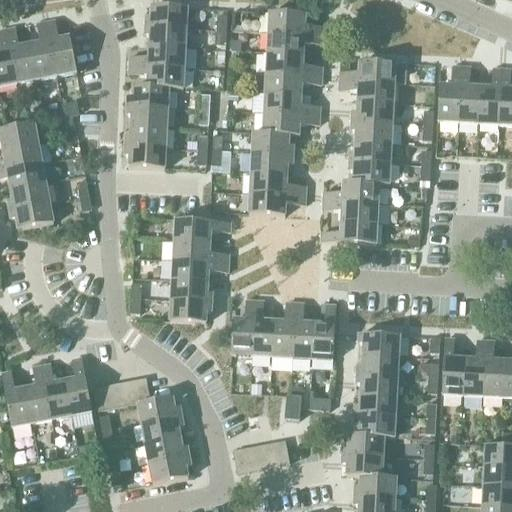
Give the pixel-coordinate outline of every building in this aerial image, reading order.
[(146,20),(146,30),(187,32),(188,11),(152,9),(151,20),(146,20)] [(270,16),(269,36),(324,39),(324,30),(305,29),(306,18),(270,16)] [(218,18),(217,33),(227,34),(228,18),(218,18)] [(55,24),(46,25),(57,80),(77,76),(70,40),(59,42),(55,24)] [(41,46),(30,48),(37,83),(57,80),(46,25),(37,27),(41,46)] [(150,39),(150,50),(186,52),(187,32),(146,30),(145,39),(150,39)] [(16,31),(7,33),(17,87),(37,83),(30,48),(19,50),(16,31)] [(0,47),(1,53),(0,53),(0,90),(17,87),(7,33),(0,34),(0,47)] [(227,34),(217,33),(216,48),(226,48),(227,34)] [(269,36),(268,56),(304,58),(304,47),(323,48),(324,39),(269,36)] [(130,60),(129,69),(185,72),(186,52),(150,50),(149,61),(130,60)] [(268,56),(266,76),(322,79),(322,70),(303,69),(304,58),(268,56)] [(341,64),(340,75),(349,76),(350,64),(341,64)] [(340,75),(339,84),(395,87),(396,67),(360,65),(359,76),(349,76),(340,75)] [(148,80),(147,90),(169,91),(169,92),(183,93),(185,72),(129,69),(129,79),(148,80)] [(438,125),(458,127),(461,70),(453,70),(452,89),(440,88),(438,125)] [(458,127),(478,128),(480,91),(470,90),(471,71),(461,70),(458,127)] [(478,128),(499,129),(502,72),(493,72),(492,91),(480,91),(478,128)] [(499,129),(511,129),(511,92),(510,92),(511,73),(502,72),(499,129)] [(266,76),(265,96),(301,98),(302,88),(321,89),(322,79),(266,76)] [(358,95),(358,106),(394,107),(395,87),(339,84),(339,94),(358,95)] [(128,100),(127,109),(168,112),(169,92),(169,91),(147,90),(133,89),(133,100),(128,100)] [(265,96),(264,117),(320,120),(320,110),(301,109),(301,98),(265,96)] [(201,98),(201,113),(210,114),(211,98),(201,98)] [(352,116),(351,125),(393,128),(394,107),(358,106),(357,116),(352,116)] [(132,119),(131,130),(167,132),(168,112),(127,109),(127,119),(132,119)] [(210,114),(201,113),(200,128),(209,128),(210,114)] [(424,114),(423,129),(433,130),(434,115),(424,114)] [(264,117),(263,136),(263,137),(289,138),(289,139),(299,139),(300,128),(319,129),(320,120),(264,117)] [(356,135),(355,146),(391,148),(393,128),(351,125),(351,135),(356,135)] [(0,143),(1,143),(3,154),(38,147),(34,127),(0,133),(0,143)] [(433,130),(423,129),(422,144),(432,145),(433,130)] [(125,140),(125,150),(166,152),(167,132),(131,130),(131,140),(125,140)] [(253,136),(252,156),(293,159),(294,149),(289,149),(289,139),(289,138),(263,137),(263,136),(253,136)] [(199,138),(198,154),(208,154),(209,139),(199,138)] [(214,139),(213,154),(222,155),(223,140),(214,139)] [(350,156),(349,166),(390,168),(391,148),(355,146),(355,157),(350,156)] [(0,165),(0,174),(42,167),(38,147),(3,154),(5,164),(0,165)] [(166,152),(125,150),(124,159),(130,159),(129,171),(165,173),(166,152)] [(208,154),(198,154),(197,168),(207,169),(208,154)] [(222,155),(213,154),(212,169),(222,170),(222,155)] [(422,155),(421,169),(431,170),(432,155),(422,155)] [(252,156),(251,177),(287,179),(288,168),(293,168),(293,159),(252,156)] [(354,175),(353,186),(379,187),(379,188),(389,188),(390,168),(349,166),(349,175),(354,175)] [(0,184),(8,183),(11,193),(46,186),(42,167),(0,174),(0,184)] [(431,170),(421,169),(420,185),(430,185),(431,170)] [(251,177),(250,197),(305,200),(306,190),(287,189),(287,179),(251,177)] [(77,186),(80,200),(89,199),(86,184),(77,186)] [(324,196),(323,205),(378,208),(379,188),(379,187),(353,186),(343,185),(343,197),(324,196)] [(8,205),(9,214),(50,206),(46,186),(11,193),(13,204),(8,205)] [(305,200),(250,197),(249,217),(285,219),(286,208),(305,209),(305,200)] [(89,199),(80,200),(82,215),(92,214),(89,199)] [(342,215),(341,226),(377,228),(378,208),(323,205),(323,214),(342,215)] [(50,206),(9,214),(11,223),(16,222),(18,233),(54,227),(50,206)] [(176,223),(174,244),(211,246),(211,235),(230,236),(231,226),(176,223)] [(377,228),(341,226),(341,237),(321,236),(321,246),(376,248),(377,228)] [(174,244),(173,264),(229,267),(229,258),(210,257),(211,246),(174,244)] [(173,264),(172,284),(208,286),(209,275),(228,276),(229,267),(173,264)] [(172,284),(171,304),(212,306),(213,297),(208,297),(208,286),(172,284)] [(132,287),(131,302),(141,303),(142,287),(132,287)] [(141,303),(131,302),(131,317),(140,317),(141,303)] [(212,306),(171,304),(170,325),(206,327),(207,316),(212,316),(212,306)] [(232,359),(252,360),(255,304),(246,304),(245,323),(233,322),(232,359)] [(252,360),(272,361),(274,325),(263,324),(264,305),(255,304),(252,360)] [(272,361),(292,362),(295,307),(286,306),(285,325),(274,325),(272,361)] [(292,362),(313,363),(314,327),(304,326),(305,307),(295,307),(292,362)] [(314,327),(313,363),(333,364),(336,309),(326,308),(325,327),(314,327)] [(363,347),(363,358),(399,360),(400,339),(359,337),(358,347),(363,347)] [(431,341),(430,356),(439,357),(440,342),(431,341)] [(442,398),(463,399),(465,362),(454,362),(455,343),(445,342),(442,398)] [(463,399),(483,401),(486,344),(477,344),(476,363),(465,362),(463,399)] [(483,401),(503,402),(505,364),(494,364),(495,345),(486,344),(483,401)] [(357,369),(357,378),(398,380),(399,360),(363,358),(362,369),(357,369)] [(76,382),(65,384),(72,420),(92,416),(82,362),(72,363),(76,382)] [(503,402),(511,402),(511,364),(505,364),(503,402)] [(51,367),(42,369),(52,423),(72,420),(65,384),(54,386),(51,367)] [(429,367),(428,382),(438,382),(439,368),(429,367)] [(36,390),(26,392),(32,427),(52,423),(42,369),(33,371),(36,390)] [(32,427),(26,392),(15,394),(11,375),(2,377),(12,431),(32,427)] [(361,388),(361,398),(397,400),(398,380),(357,378),(356,387),(361,388)] [(135,383),(140,407),(151,405),(146,381),(135,383)] [(438,382),(428,382),(428,397),(437,398),(438,382)] [(129,409),(138,407),(140,407),(135,383),(125,385),(129,409)] [(119,411),(129,409),(125,385),(115,387),(119,411)] [(109,413),(119,411),(115,387),(105,389),(109,413)] [(98,415),(109,413),(105,389),(94,391),(98,415)] [(287,398),(285,422),(300,424),(302,400),(287,398)] [(355,409),(355,418),(396,420),(397,400),(361,398),(360,409),(355,409)] [(138,407),(142,428),(182,420),(180,411),(175,412),(173,401),(151,405),(140,407),(138,407)] [(427,407),(426,422),(436,423),(437,408),(427,407)] [(359,428),(359,438),(358,439),(385,440),(385,441),(395,441),(396,420),(355,418),(354,428),(359,428)] [(99,421),(102,435),(112,433),(109,419),(99,421)] [(142,428),(145,448),(181,441),(179,430),(184,429),(182,420),(142,428)] [(436,423),(426,422),(425,437),(435,438),(436,423)] [(112,433),(102,435),(105,450),(114,448),(112,433)] [(343,449),(342,458),(384,460),(385,441),(385,440),(358,439),(359,438),(349,438),(348,449),(343,449)] [(145,448),(149,467),(189,460),(188,450),(183,451),(181,441),(145,448)] [(286,444),(275,446),(279,470),(290,467),(286,444)] [(275,446),(265,448),(269,472),(279,470),(275,446)] [(265,448),(254,450),(259,473),(269,472),(265,448)] [(425,448),(424,463),(434,463),(435,448),(425,448)] [(511,450),(485,449),(484,469),(511,470),(511,450)] [(254,450),(244,452),(248,475),(259,473),(254,450)] [(248,475),(244,452),(233,454),(238,477),(248,475)] [(107,460),(110,475),(119,473),(116,458),(107,460)] [(346,479),(361,480),(383,481),(383,480),(384,460),(342,458),(342,468),(347,468),(346,479)] [(189,460),(149,467),(153,488),(188,481),(186,470),(191,469),(189,460)] [(434,463),(424,463),(423,478),(433,478),(434,463)] [(511,470),(484,469),(483,490),(511,491),(511,470)] [(119,473),(110,475),(113,490),(122,488),(119,473)] [(355,490),(354,499),(396,501),(397,481),(383,480),(383,481),(361,480),(360,490),(355,490)] [(427,488),(426,503),(436,504),(437,489),(427,488)] [(511,491),(483,490),(482,510),(511,511),(511,491)] [(359,509),(358,511),(395,511),(396,501),(354,499),(354,509),(359,509)] [(435,511),(436,504),(426,503),(425,511),(435,511)]
